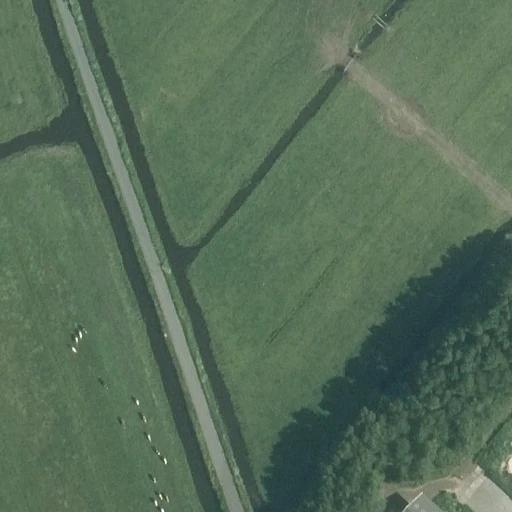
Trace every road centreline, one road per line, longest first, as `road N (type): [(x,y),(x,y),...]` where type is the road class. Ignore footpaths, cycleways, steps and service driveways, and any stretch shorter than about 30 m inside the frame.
road 1 (unclassified): [(239,511),(62,0)]
road 2 (track): [(511,208),(319,41)]
